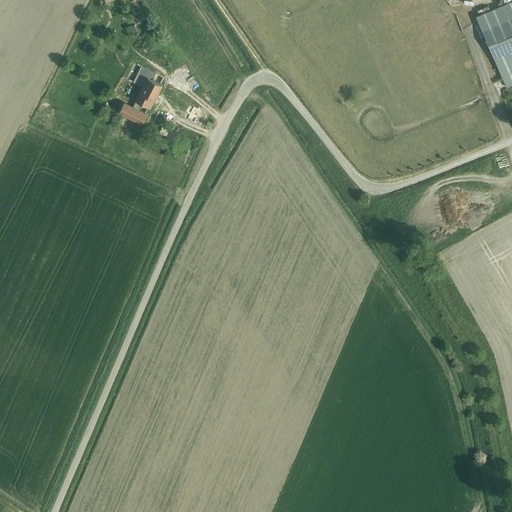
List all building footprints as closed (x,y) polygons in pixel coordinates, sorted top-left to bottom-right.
[(511,2),(477,18),(505,83),(511,79),(511,78),(511,76),(511,75),(511,2)] [(138,55),(147,58),(154,36),(145,33),(138,55)] [(147,114),(162,83),(144,77),(131,103),(147,114)] [(192,102),(181,97),(184,90),(169,83),(162,98),(188,110),(192,102)] [(205,124),(211,111),(195,104),(189,117),(205,124)] [(172,140),(177,131),(162,124),(160,129),(169,133),(166,137),(172,140)] [(182,129),(180,133),(190,139),(193,134),(182,129)]
